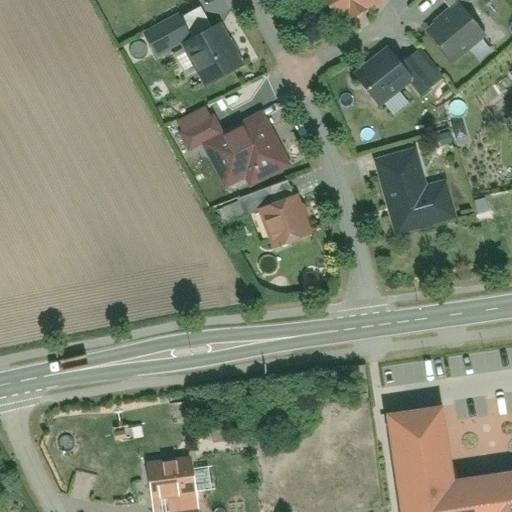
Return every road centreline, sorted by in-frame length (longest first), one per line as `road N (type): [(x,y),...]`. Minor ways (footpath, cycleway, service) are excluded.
road 1 (tertiary): [(8,385),(370,329)]
road 2 (residential): [(370,329),(339,184),(254,0)]
road 3 (tertiary): [(370,329),(511,309)]
road 4 (residential): [(55,511),(24,452),(8,385)]
